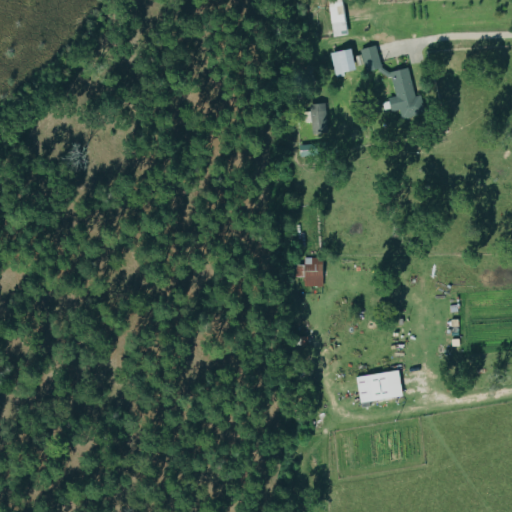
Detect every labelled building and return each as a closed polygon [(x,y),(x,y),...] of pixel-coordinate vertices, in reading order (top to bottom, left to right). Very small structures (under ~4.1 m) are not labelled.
[(364,50),(370,72),(385,69),(379,46),(364,50)] [(359,73),(356,50),(335,52),(338,75),(359,73)] [(418,97),(411,68),(392,73),(398,97),(392,98),(395,113),(403,111),(405,120),(429,114),(424,95),(418,97)] [(318,105),(319,122),(329,122),(328,104),(318,105)] [(322,143),(302,146),(303,157),(324,154),(322,143)] [(326,286),(326,258),(307,258),(306,265),(298,265),(297,277),(307,278),(307,286),(326,286)] [(407,398),(402,370),(359,378),(364,405),(407,398)]
